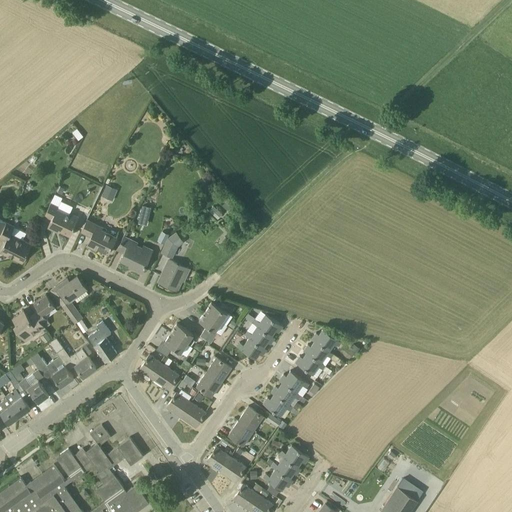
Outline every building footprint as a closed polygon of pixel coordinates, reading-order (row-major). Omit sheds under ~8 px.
[(117,189),(107,184),(102,196),(113,200),(117,189)] [(72,205),(56,195),(53,200),(69,210),(72,205)] [(50,203),(44,215),(52,219),(48,227),(58,232),(59,230),(70,236),(75,225),(74,225),(78,216),(50,203)] [(151,207),(143,205),(138,223),(146,225),(151,207)] [(116,237),(96,227),(98,225),(87,220),(81,231),(91,236),(87,243),(93,246),(92,248),(95,250),(96,248),(108,253),(116,237)] [(0,235),(0,237),(6,240),(1,251),(22,262),(31,244),(10,234),(14,226),(6,223),(1,235),(0,235)] [(162,230),(158,240),(164,243),(169,234),(162,230)] [(151,252),(130,242),(131,240),(123,236),(117,249),(124,252),(121,260),(134,266),(133,268),(141,272),(151,252)] [(178,245),(167,240),(162,252),(172,257),(178,245)] [(188,269),(169,260),(159,281),(177,289),(182,279),(183,280),(188,269)] [(70,299),(73,297),(77,301),(89,293),(85,288),(86,288),(77,275),(65,284),(63,281),(52,289),(75,322),(82,317),(70,299)] [(36,315),(41,322),(44,327),(50,323),(43,314),(55,306),(46,294),(34,302),(39,309),(34,313),(36,315)] [(234,309),(223,301),(219,307),(211,301),(205,311),(221,321),(228,312),(230,314),(234,309)] [(41,322),(36,315),(30,319),(24,310),(13,317),(17,323),(14,324),(26,340),(44,327),(41,322)] [(218,332),(215,330),(221,321),(205,311),(199,320),(207,325),(204,330),(214,337),(217,333),(218,332)] [(248,313),(245,317),(252,322),(255,318),(255,317),(249,313),(248,313)] [(266,313),(260,321),(256,319),(253,322),(257,325),(275,337),(272,335),(275,330),(278,332),(283,325),(266,313)] [(110,331),(103,320),(96,325),(99,328),(88,336),(105,361),(117,352),(104,335),(110,331)] [(228,325),(233,328),(237,323),(232,320),(228,325)] [(77,326),(85,329),(87,325),(79,321),(77,326)] [(191,337),(193,334),(177,323),(171,332),(187,343),(191,337)] [(257,325),(252,333),(248,330),(245,334),(249,337),(267,349),(267,348),(264,347),(267,342),(270,344),(275,337),(257,325)] [(329,350),(335,343),(339,346),(342,342),(323,329),(319,334),(316,332),(312,339),(329,350)] [(214,337),(204,330),(200,335),(211,342),(214,337)] [(45,342),(51,338),(47,332),(40,336),(45,342)] [(171,332),(164,341),(172,346),(169,351),(179,359),(183,353),(181,352),(187,343),(171,332)] [(49,342),(59,355),(63,361),(70,356),(75,363),(75,364),(83,376),(96,367),(90,358),(87,354),(87,355),(82,347),(75,352),(70,356),(56,336),(49,342)] [(249,337),(244,344),(240,342),(237,346),(255,359),(259,353),(262,355),(267,349),(249,337)] [(329,350),(312,339),(314,341),(311,346),(308,344),(304,351),(306,352),(325,365),(326,364),(322,361),(327,354),(331,357),(334,353),(329,350)] [(360,348),(354,343),(349,351),(355,355),(360,348)] [(86,345),(82,347),(87,355),(87,354),(90,358),(94,355),(86,345)] [(306,352),(303,357),(300,355),(295,363),(313,374),(318,366),(323,369),(325,365),(306,352)] [(164,364),(149,354),(139,369),(154,379),(164,364)] [(38,368),(41,373),(49,367),(52,372),(51,373),(60,385),(74,376),(67,366),(63,361),(59,355),(53,359),(47,364),(42,357),(34,362),(38,367),(38,368)] [(232,367),(217,356),(207,371),(221,381),(232,367)] [(164,364),(154,379),(168,389),(179,374),(164,364)] [(17,365),(10,370),(13,375),(16,373),(21,369),(17,365)] [(325,365),(323,369),(329,373),(332,369),(325,365)] [(47,381),(46,379),(41,373),(38,368),(18,382),(24,389),(28,396),(32,393),(38,401),(49,394),(42,385),(47,381)] [(30,407),(19,392),(24,389),(18,382),(13,375),(10,370),(6,373),(13,383),(12,384),(16,388),(6,395),(7,397),(20,415),(30,407)] [(302,384),(306,387),(307,387),(309,384),(309,383),(290,370),(287,375),(284,373),(279,381),(282,382),(297,392),(301,395),(301,394),(297,391),(302,384)] [(207,371),(197,386),(211,396),(221,381),(207,371)] [(183,379),(189,383),(192,378),(186,374),(183,379)] [(289,403),(294,395),(298,398),(301,395),(297,392),(282,382),(279,387),(276,385),(271,392),(274,394),(288,404),(293,407),(293,406),(289,403)] [(314,383),(309,390),(315,393),(319,386),(314,383)] [(191,402),(176,392),(166,406),(181,416),(191,402)] [(199,392),(195,398),(200,402),(204,396),(199,392)] [(274,394),(271,399),(267,396),(263,404),(280,415),(286,407),(290,410),(293,407),(288,404),(274,394)] [(0,410),(9,422),(20,415),(7,397),(0,401),(0,410)] [(191,402),(181,416),(195,426),(205,412),(191,402)] [(263,416),(248,406),(238,420),(253,430),(263,416)] [(270,413),(266,418),(277,426),(281,421),(270,413)] [(253,430),(238,420),(228,435),(243,445),(251,434),(256,437),(258,434),(253,430)] [(279,425),(283,428),(287,423),(282,420),(279,425)] [(134,511),(149,502),(136,484),(126,491),(115,474),(114,475),(112,472),(110,468),(113,465),(125,456),(131,464),(143,455),(130,436),(117,445),(118,446),(106,454),(99,444),(111,436),(102,424),(90,432),(97,442),(85,450),(83,448),(73,455),(68,448),(56,457),(69,475),(64,478),(54,464),(30,481),(31,483),(28,486),(21,476),(0,490),(0,511),(134,511)] [(273,439),(270,446),(278,449),(281,442),(273,439)] [(298,466),(301,461),(304,463),(309,456),(292,445),(286,452),(282,449),(279,453),(284,456),(298,466)] [(228,454),(216,446),(206,461),(221,471),(231,456),(228,454)] [(231,456),(221,471),(235,481),(245,466),(231,456)] [(275,468),(293,480),(293,479),(290,477),(293,473),(296,475),(301,468),(298,466),(284,456),(278,464),(274,461),(271,465),(275,468)] [(275,468),(270,476),(266,473),(263,477),(282,490),(285,484),(288,486),(293,480),(275,468)] [(411,511),(426,488),(404,475),(381,511),(411,511)] [(258,493),(243,483),(233,498),(247,508),(258,493)] [(262,487),(256,483),(253,488),(259,492),(262,487)] [(269,492),(262,487),(259,491),(266,496),(269,492)] [(266,511),(272,503),(258,493),(247,508),(253,511),(266,511)] [(325,503),(320,511),(321,511),(334,511),(335,511),(325,503)]
